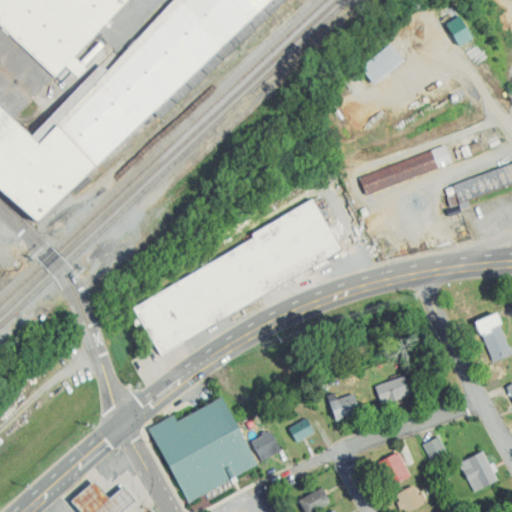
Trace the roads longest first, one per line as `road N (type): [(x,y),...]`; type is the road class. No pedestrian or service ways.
road 1 (primary): [(28,511),(200,362),(276,320),(374,283),(511,261)]
road 2 (residential): [(124,425),(72,281),(0,212)]
road 3 (residential): [(482,402),(284,478)]
road 4 (residential): [(511,456),(418,273)]
